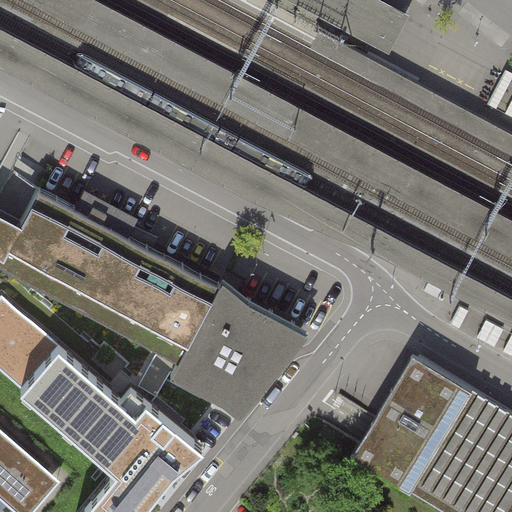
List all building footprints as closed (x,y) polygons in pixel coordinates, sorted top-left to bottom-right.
[(34,0),(511,252),(511,216),(97,0),(34,0)] [(290,0),(374,44),(390,53),(401,32),(411,14),(384,0),(290,0)] [(511,295),(0,26),(0,65),(258,201),(376,253),(429,279),(511,322),(511,295)] [(321,29),(312,45),(511,150),(511,130),(368,54),(321,29)] [(489,101),(511,113),(511,68),(507,66),(489,101)] [(221,283),(40,186),(22,218),(0,206),(0,317),(13,325),(37,279),(160,346),(139,385),(157,396),(172,370),(224,397),(240,411),(311,330),(221,283)] [(349,455),(407,490),(469,388),(410,353),(349,455)] [(511,511),(511,414),(469,388),(407,490),(444,511),(511,511)] [(0,511),(31,511),(61,479),(0,426),(0,511)]
